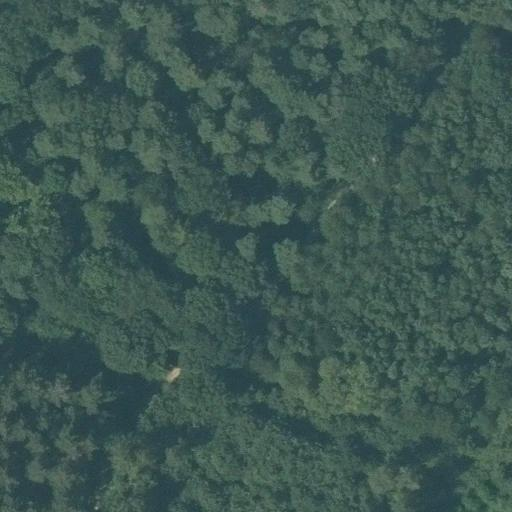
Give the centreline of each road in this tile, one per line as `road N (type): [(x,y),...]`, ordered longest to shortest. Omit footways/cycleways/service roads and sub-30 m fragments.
road 1 (track): [(99,511),(145,398),(217,361),(493,0)]
road 2 (track): [(217,361),(511,458)]
road 3 (track): [(217,361),(0,288)]
